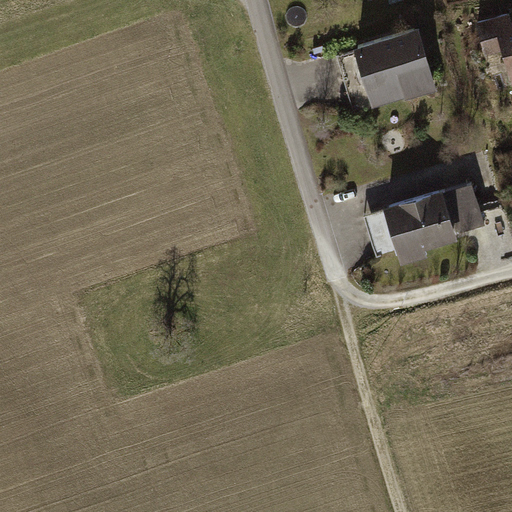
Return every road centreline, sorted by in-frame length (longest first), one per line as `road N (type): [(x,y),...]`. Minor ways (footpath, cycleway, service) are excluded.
road 1 (residential): [(256,0),(329,256),(349,288),(388,302),(511,273)]
road 2 (track): [(349,288),(344,308),(402,511)]
